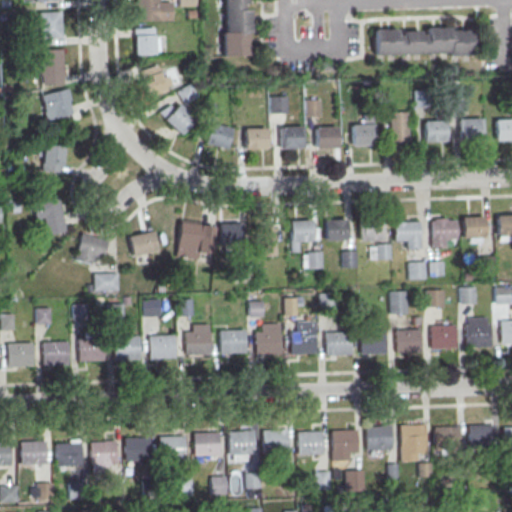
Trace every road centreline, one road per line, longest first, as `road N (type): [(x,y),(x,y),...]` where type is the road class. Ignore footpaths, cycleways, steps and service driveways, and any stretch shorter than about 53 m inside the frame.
road 1 (residential): [(511,177),(253,187),(172,176),(140,155),(108,112),(96,0)]
road 2 (residential): [(511,384),(0,402)]
road 3 (residential): [(117,128),(90,184),(96,204),(117,205),(169,174)]
